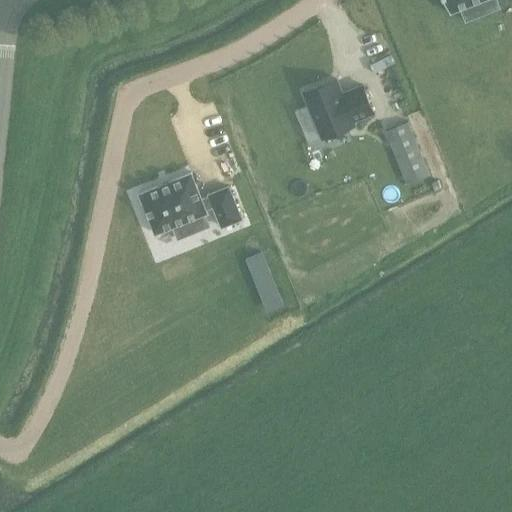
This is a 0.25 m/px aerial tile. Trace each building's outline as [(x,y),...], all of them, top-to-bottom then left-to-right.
[(511,0),(444,0),(450,12),(461,8),(466,20),(482,14),(478,1),(480,0),(511,0)] [(336,78),(303,91),(322,138),(354,124),(353,120),(373,112),(362,85),(342,93),(336,78)] [(407,121),(385,131),(390,143),(398,139),(408,162),(421,156),(407,121)] [(215,127),(220,147),(237,142),(232,123),(215,127)] [(141,192),(139,193),(139,195),(140,195),(154,231),(155,233),(157,233),(157,232),(172,226),(178,238),(194,231),(189,219),(204,213),(205,213),(207,212),(206,208),(213,206),(221,227),(241,218),(228,186),(208,194),(209,196),(201,199),(191,174),(192,174),(191,172),(189,173),(141,193),(141,192)]
